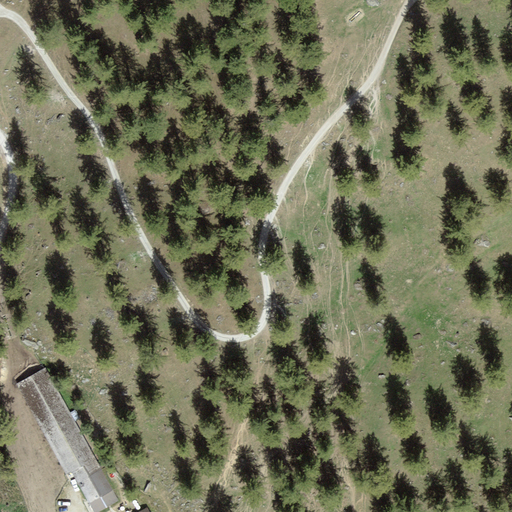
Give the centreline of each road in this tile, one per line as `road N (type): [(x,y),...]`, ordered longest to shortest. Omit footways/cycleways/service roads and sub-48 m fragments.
road 1 (track): [(0,11),(24,25),(85,115),(186,306),(202,326),(229,338),(264,321),(271,216),(296,167),(376,74),(411,0)]
road 2 (track): [(0,323),(5,396),(46,453),(71,511)]
